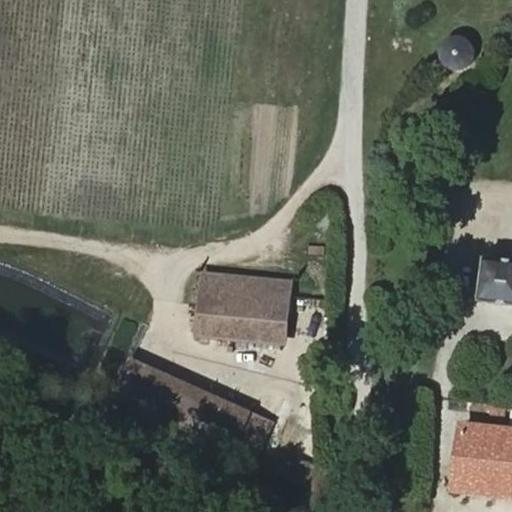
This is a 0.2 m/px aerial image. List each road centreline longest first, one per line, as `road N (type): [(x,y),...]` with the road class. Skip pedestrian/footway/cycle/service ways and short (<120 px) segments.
road 1 (track): [(349,166),(204,287),(141,260),(0,235)]
road 2 (track): [(385,511),(363,354)]
